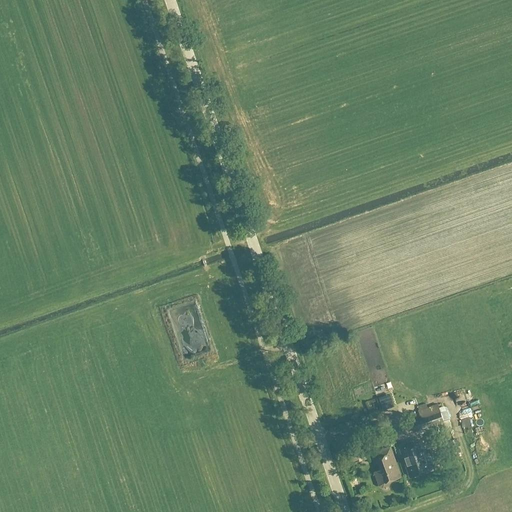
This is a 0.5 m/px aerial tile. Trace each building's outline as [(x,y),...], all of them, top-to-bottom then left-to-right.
[(409,423),(414,434),(434,426),(436,432),(450,426),(443,409),(439,410),(436,405),(417,412),(419,419),(409,423)] [(379,424),(374,426),(378,437),(383,435),(379,424)] [(434,462),(431,453),(428,445),(422,447),(421,443),(420,443),(419,442),(416,440),(409,443),(408,445),(402,447),(401,448),(402,450),(400,450),(409,475),(410,475),(411,477),(429,471),(429,469),(430,469),(428,464),(434,462)] [(459,451),(455,440),(449,442),(452,453),(459,451)] [(363,443),(345,449),(350,463),(357,460),(356,458),(366,455),(363,443)] [(389,482),(399,478),(389,448),(373,453),(380,471),(373,473),(378,487),(381,488),(388,486),(389,483),(389,482)]
